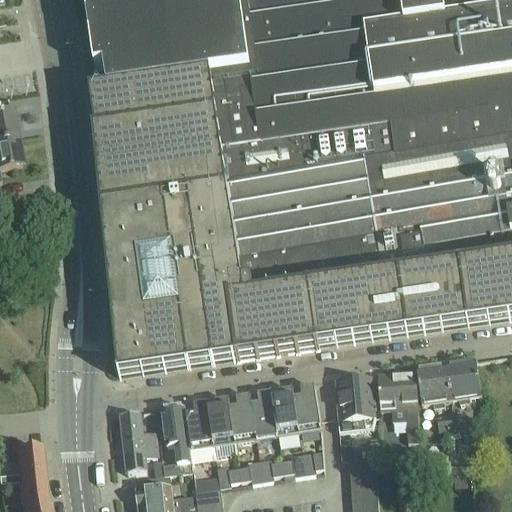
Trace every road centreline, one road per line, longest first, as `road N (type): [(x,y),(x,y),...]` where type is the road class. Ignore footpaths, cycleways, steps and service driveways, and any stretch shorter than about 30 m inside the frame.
road 1 (residential): [(75,409),(511,343)]
road 2 (unclassified): [(75,409),(75,198)]
road 3 (unclassified): [(75,198),(48,0)]
